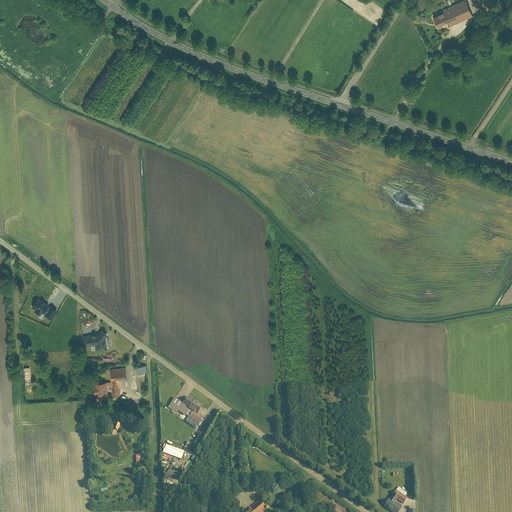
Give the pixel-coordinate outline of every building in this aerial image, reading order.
[(472,16),(465,0),(444,10),(445,12),(450,23),(451,26),(472,16)] [(438,28),(450,23),(445,12),(433,17),(438,28)] [(418,19),(422,24),(427,19),(423,15),(418,19)] [(48,304),(37,298),(32,307),(36,309),(34,312),(40,315),(41,312),(43,313),(44,312),(47,307),(48,304)] [(48,308),(47,307),(44,312),(46,313),(45,315),(51,319),(56,310),(49,306),(48,308)] [(96,350),(106,349),(105,338),(107,335),(101,331),(99,335),(83,336),(84,346),(96,345),(96,350)] [(58,344),(58,333),(47,332),(47,334),(47,339),(47,344),(58,344)] [(126,387),(125,369),(110,370),(111,382),(111,387),(112,396),(120,396),(119,387),(126,387)] [(111,387),(111,382),(95,383),(96,400),(107,399),(107,387),(111,387)] [(202,408),(187,398),(183,405),(190,410),(193,412),(197,415),(202,408)] [(190,410),(183,405),(175,399),(168,409),(176,414),(178,412),(185,417),(190,410)] [(197,415),(193,412),(189,418),(199,424),(203,418),(197,415)] [(181,460),(184,452),(166,446),(163,453),(181,460)] [(175,487),(181,475),(173,470),(167,480),(166,485),(175,487)] [(397,492),(404,497),(407,494),(399,488),(397,492)] [(386,507),(392,511),(399,511),(402,508),(396,503),(398,500),(404,505),(408,499),(404,497),(397,492),(386,507)] [(265,511),(267,510),(259,501),(250,509),(251,510),(252,511),(265,511)]
